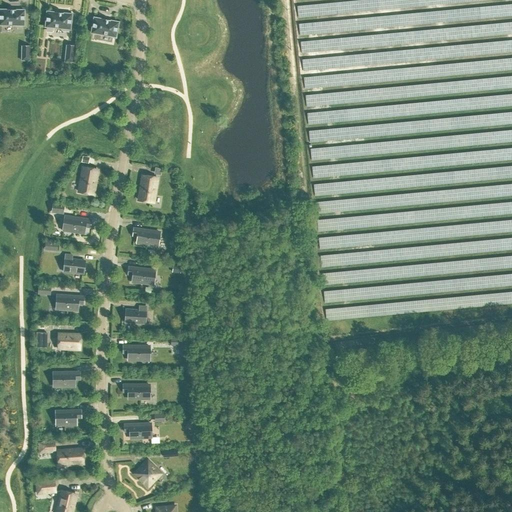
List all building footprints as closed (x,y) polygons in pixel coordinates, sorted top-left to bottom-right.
[(8,10),(0,9),(0,25),(24,26),(24,10),(16,10),(8,10)] [(55,13),(47,12),(45,27),(70,30),(71,14),(63,13),(55,12),(55,13)] [(102,19),(94,18),(91,33),(115,37),(118,22),(110,21),(110,20),(102,19)] [(36,31),(36,26),(31,26),(31,38),(57,38),(57,31),(36,31)] [(73,62),(75,45),(66,44),(64,61),(73,62)] [(21,62),(30,62),(30,46),(21,46),(21,62)] [(93,194),(97,170),(83,167),(79,192),(93,194)] [(76,201),(77,171),(64,171),(64,201),(76,201)] [(157,178),(142,176),(138,200),(153,202),(157,178)] [(52,203),(51,213),(63,214),(64,205),(52,203)] [(90,220),(65,216),(63,230),(84,233),(85,226),(89,227),(90,220)] [(159,232),(133,229),(133,236),(137,236),(136,243),(157,246),(159,232)] [(85,261),(72,259),(72,255),(65,255),(65,258),(63,271),(83,274),(85,261)] [(173,265),(172,272),(180,273),(181,266),(173,265)] [(129,267),(128,274),(132,275),(132,282),(153,284),(155,270),(129,267)] [(77,311),(78,304),(82,304),(83,297),(57,295),(56,309),(77,311)] [(125,322),(145,323),(146,311),(146,307),(139,306),(138,310),(126,309),(125,322)] [(79,349),(80,334),(58,334),(58,348),(79,349)] [(149,346),(123,346),(123,353),(128,353),(128,360),(149,360),(149,346)] [(79,372),(53,373),(53,387),(74,386),(74,379),(79,379),(79,372)] [(149,399),(149,385),(123,385),(123,392),(128,392),(128,399),(149,399)] [(80,411),(54,411),(55,425),(76,425),(76,418),(81,418),(80,411)] [(154,422),(164,422),(164,414),(154,414),(154,422)] [(125,432),(129,432),(130,439),(151,438),(151,424),(125,425),(125,432)] [(56,452),(55,440),(37,442),(38,454),(56,452)] [(83,463),(82,449),(57,451),(58,465),(83,463)] [(134,474),(148,486),(160,474),(147,461),(134,474)] [(35,482),(36,496),(56,494),(55,480),(35,482)] [(71,511),(76,495),(62,491),(56,511),(71,511)] [(41,511),(53,511),(55,503),(44,500),(41,511)]
